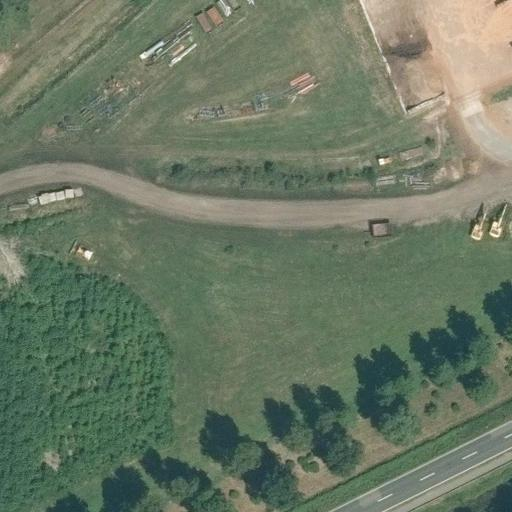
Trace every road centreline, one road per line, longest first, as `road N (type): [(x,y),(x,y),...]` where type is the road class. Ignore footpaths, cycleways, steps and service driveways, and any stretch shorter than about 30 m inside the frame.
road 1 (track): [(511,171),(450,200),(254,220),(23,195),(0,204)]
road 2 (tertiary): [(346,511),(511,428)]
